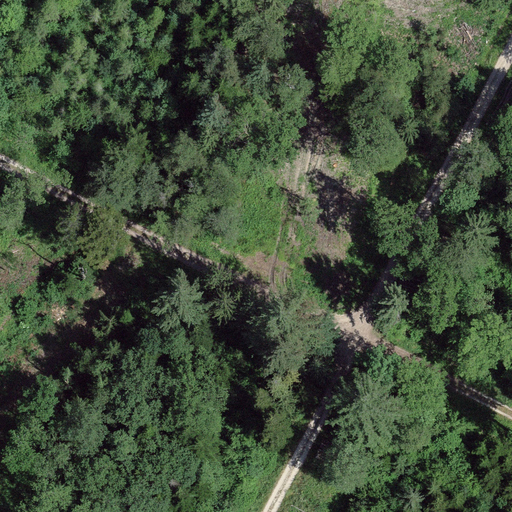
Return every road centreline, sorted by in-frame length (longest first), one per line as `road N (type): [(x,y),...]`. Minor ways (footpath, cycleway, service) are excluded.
road 1 (track): [(273,511),(511,54)]
road 2 (track): [(359,344),(0,162)]
road 3 (track): [(359,344),(511,419)]
